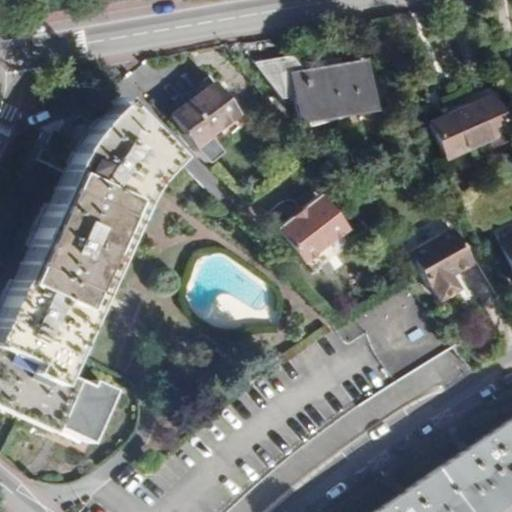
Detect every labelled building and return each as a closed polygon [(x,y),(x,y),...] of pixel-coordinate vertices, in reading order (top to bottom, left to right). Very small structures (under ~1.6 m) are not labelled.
[(274,37),(237,44),(277,95),(293,94),(298,119),(371,110),(364,63),(340,66),(339,58),(322,61),(322,69),(300,72),(274,37)] [(214,84),(168,116),(191,147),(236,114),(214,84)] [(489,93),(426,120),(441,155),(471,142),(475,151),(507,138),(489,93)] [(70,159),(66,168),(0,309),(0,408),(48,432),(51,426),(80,439),(104,388),(84,378),(80,385),(56,373),(110,255),(123,228),(130,213),(136,200),(140,193),(143,187),(147,183),(151,179),(156,175),(162,170),(171,164),(176,160),(122,104),(116,109),(109,114),(102,119),(93,127),(87,133),(82,139),(78,145),(74,151),(70,159)] [(344,229),(319,196),(273,231),(298,264),(340,231),(344,229)] [(448,226),(404,249),(423,285),(426,283),(434,298),(454,287),(446,271),(467,260),(448,226)] [(511,240),(497,247),(511,280),(511,240)] [(235,400),(214,416),(198,430),(168,456),(141,482),(111,511),(223,511),(249,490),(278,466),(334,424),(368,400),(412,371),(452,348),(403,283),(336,326),(325,334),(305,347),(276,369),(261,380),(235,400)] [(477,511),(511,488),(511,414),(371,511),(477,511)]
